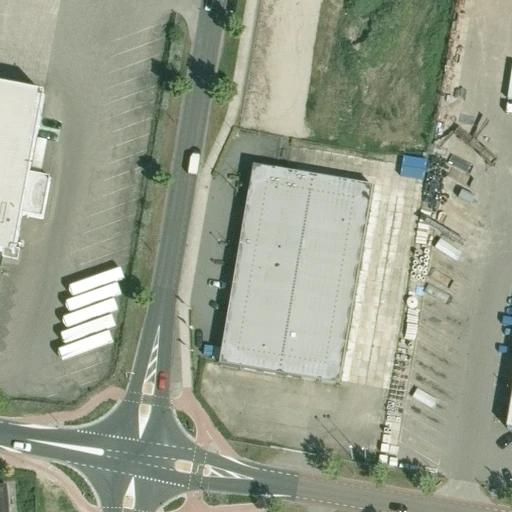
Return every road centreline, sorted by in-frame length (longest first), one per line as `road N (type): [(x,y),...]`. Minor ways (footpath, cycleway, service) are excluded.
road 1 (tertiary): [(134,457),(213,0)]
road 2 (tertiary): [(450,511),(134,457)]
road 3 (tertiary): [(134,457),(0,434)]
